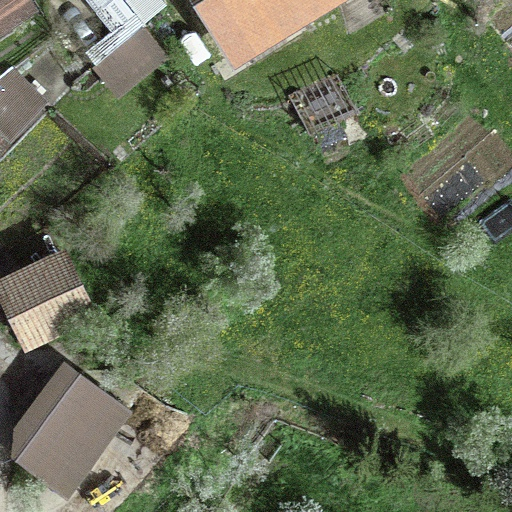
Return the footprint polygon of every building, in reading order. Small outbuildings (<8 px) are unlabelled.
[(0,0),(0,26),(18,15),(7,0),(0,0)] [(198,0),(232,54),(319,0),(198,0)] [(0,80),(0,143),(38,105),(8,76),(0,80)] [(83,304),(64,262),(0,293),(20,335),(83,304)] [(130,418),(80,377),(15,456),(67,497),(130,418)]
